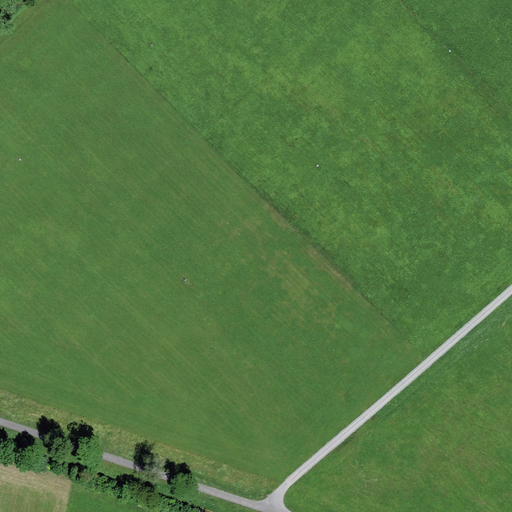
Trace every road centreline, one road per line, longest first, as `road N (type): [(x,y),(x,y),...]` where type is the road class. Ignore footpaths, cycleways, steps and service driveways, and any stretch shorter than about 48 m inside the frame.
road 1 (track): [(271,510),(511,299)]
road 2 (track): [(0,422),(275,511)]
